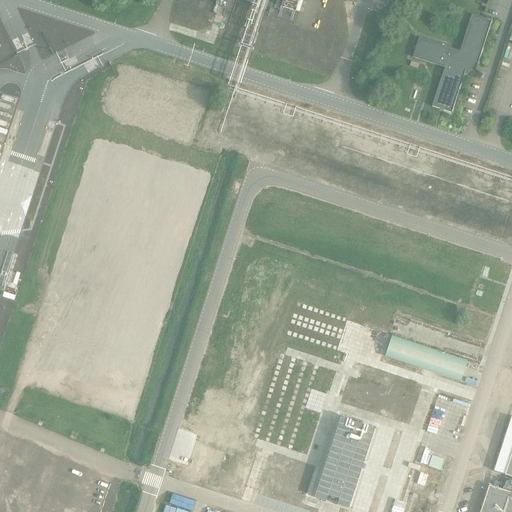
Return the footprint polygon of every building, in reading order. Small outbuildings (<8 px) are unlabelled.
[(451,113),(465,69),(474,72),(491,21),(471,15),(460,51),(419,38),(412,57),(444,68),(432,107),(451,113)] [(67,26),(67,36),(73,36),(73,30),(79,30),(79,38),(92,38),(92,26),(67,26)] [(391,337),(384,358),(461,383),(468,362),(391,337)] [(416,388),(405,427),(425,432),(436,394),(416,388)] [(511,417),(493,471),(511,476),(511,417)] [(340,418),(314,498),(348,509),(374,429),(340,418)] [(218,471),(215,482),(238,490),(247,461),(235,458),(230,474),(218,471)] [(257,477),(286,487),(290,473),(261,463),(257,477)] [(421,474),(417,485),(424,487),(428,476),(421,474)] [(511,511),(511,492),(501,489),(489,485),(480,511),(511,511)]
